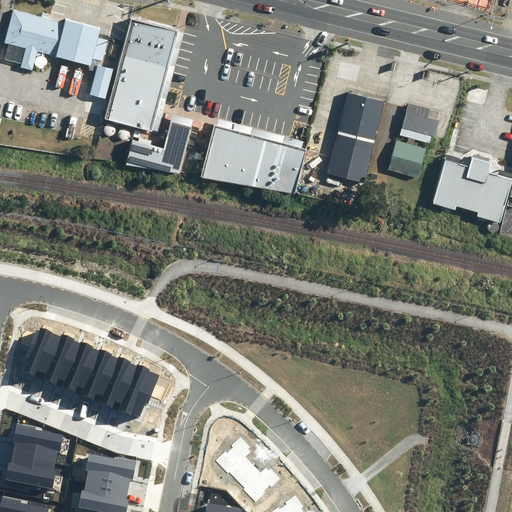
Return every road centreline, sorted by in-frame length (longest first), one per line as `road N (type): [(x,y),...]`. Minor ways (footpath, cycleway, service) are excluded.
road 1 (residential): [(0,284),(66,296),(138,325),(217,373)]
road 2 (primary): [(511,52),(293,0)]
road 3 (residential): [(217,373),(290,431),(353,511)]
road 4 (residential): [(180,456),(99,436),(0,396)]
